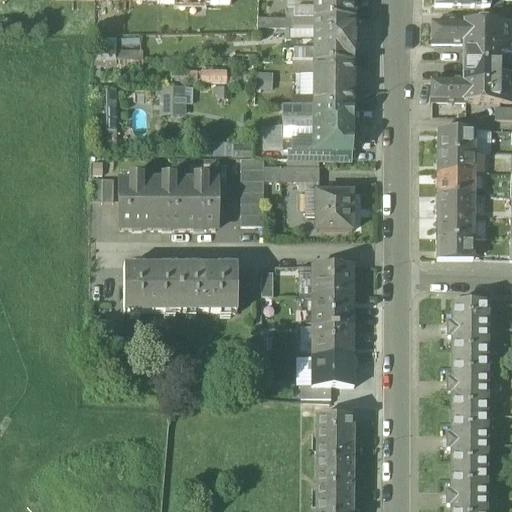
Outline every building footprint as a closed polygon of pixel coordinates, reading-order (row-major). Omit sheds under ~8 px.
[(284,0),(284,8),(301,8),(300,0),(284,0)] [(314,0),(314,13),(315,22),(352,22),(351,0),(314,0)] [(475,4),(474,0),(433,0),(434,10),(475,11),(475,4)] [(292,22),(315,22),(314,13),(292,13),(292,22)] [(292,32),(314,32),(315,22),(292,22),(292,32)] [(314,48),(314,56),(314,66),(351,66),(352,22),(315,22),(314,32),(314,48)] [(431,48),(463,48),(464,48),(464,47),(464,26),(432,26),(431,48)] [(464,26),(464,47),(497,47),(497,45),(497,36),(497,27),(464,26)] [(511,26),(497,27),(497,36),(511,36),(511,26)] [(511,36),(497,36),(497,45),(511,45),(511,36)] [(511,55),(511,45),(497,45),(497,47),(498,47),(498,55),(511,55)] [(498,47),(497,47),(464,47),(464,48),(463,48),(463,66),(498,67),(498,55),(498,47)] [(142,53),(120,54),(120,73),(142,72),(142,53)] [(292,66),(314,66),(314,56),(292,56),(292,66)] [(292,76),(314,76),(314,66),(292,66),(292,76)] [(314,76),(314,100),(314,110),(351,110),(351,66),(314,66),(314,76)] [(464,85),(464,86),(497,86),(498,86),(498,78),(498,67),(463,66),(463,85),(464,85)] [(170,76),(170,88),(197,88),(197,76),(170,76)] [(200,76),(200,88),(226,88),(226,76),(200,76)] [(273,77),(255,77),(254,96),(272,96),(273,77)] [(497,86),(497,88),(511,87),(511,78),(498,78),(498,86),(497,86)] [(431,106),(464,106),(464,86),(464,85),(463,85),(431,84),(431,106)] [(497,88),(497,86),(464,86),(464,106),(497,106),(497,97),(497,88)] [(105,146),(114,146),(114,87),(104,87),(105,94),(96,94),(96,108),(105,108),(105,124),(98,124),(98,135),(105,135),(105,146)] [(511,87),(497,88),(497,97),(511,96),(511,87)] [(218,103),(227,103),(227,92),(219,91),(218,103)] [(162,104),(181,104),(181,92),(162,92),(162,104)] [(511,106),(511,96),(497,97),(497,106),(511,106)] [(292,110),(314,110),(314,100),(292,100),(292,110)] [(182,120),(181,104),(162,104),(162,120),(182,120)] [(292,119),(313,119),(314,110),(292,110),(292,119)] [(313,119),(313,144),(313,154),(313,155),(351,155),(351,110),(314,110),(313,119)] [(495,125),(511,126),(511,114),(511,113),(495,112),(495,125)] [(437,134),(437,156),(472,156),(472,134),(437,134)] [(160,146),(161,153),(174,152),(173,145),(170,142),(165,142),(160,146)] [(292,154),(313,154),(313,144),(292,144),(292,154)] [(213,160),(228,160),(228,148),(214,147),(213,160)] [(228,160),(252,161),(252,149),(228,148),(228,160)] [(292,164),(313,164),(313,155),(313,154),(292,154),(292,164)] [(437,156),(437,177),(472,177),(472,156),(437,156)] [(239,164),(239,197),(263,197),(263,164),(239,164)] [(306,183),(320,183),(320,169),(278,168),(278,182),(306,183)] [(437,177),(437,199),(472,199),(472,177),(437,177)] [(305,195),(319,195),(320,183),(306,183),(305,195)] [(90,207),(113,208),(113,184),(91,184),(90,207)] [(118,232),(151,232),(151,185),(142,185),(128,184),(119,184),(118,232)] [(160,185),(151,185),(151,232),(183,233),(183,185),(174,185),(160,185)] [(192,185),(183,185),(183,233),(215,233),(215,185),(206,185),(192,185)] [(315,234),(352,233),(352,195),(319,195),(305,195),(306,217),(315,217),(315,234)] [(263,231),(263,197),(239,197),(240,231),(263,231)] [(437,199),(437,220),(472,220),(472,199),(437,199)] [(437,220),(436,242),(472,242),(472,220),(437,220)] [(471,263),(472,242),(436,242),(436,263),(471,263)] [(234,317),(237,317),(236,270),(234,270),(234,272),(182,272),(182,270),(179,270),(179,272),(125,273),(125,270),(123,270),(123,317),(125,317),(125,315),(151,315),(151,317),(153,317),(153,315),(180,315),(180,317),(182,317),(182,315),(206,315),(206,317),(209,317),(209,315),(234,315),(234,317)] [(311,271),(311,301),(351,301),(351,271),(311,271)] [(260,301),(272,301),(272,278),(260,278),(260,301)] [(351,331),(351,301),(311,301),(311,331),(351,331)] [(449,511),(484,511),(485,307),(451,306),(451,329),(447,329),(447,341),(451,341),(451,385),(447,385),(447,397),(451,397),(450,441),(446,441),(446,453),(450,453),(450,497),(446,497),(446,509),(450,509),(449,511)] [(351,360),(351,331),(311,331),(312,361),(351,360)] [(351,391),(351,360),(312,361),(312,391),(330,391),(351,391)] [(299,404),(331,406),(330,391),(312,391),(298,391),(299,404)] [(315,422),(315,511),(351,511),(351,494),(350,494),(350,460),(351,460),(351,440),(350,440),(351,422),(315,422)]
